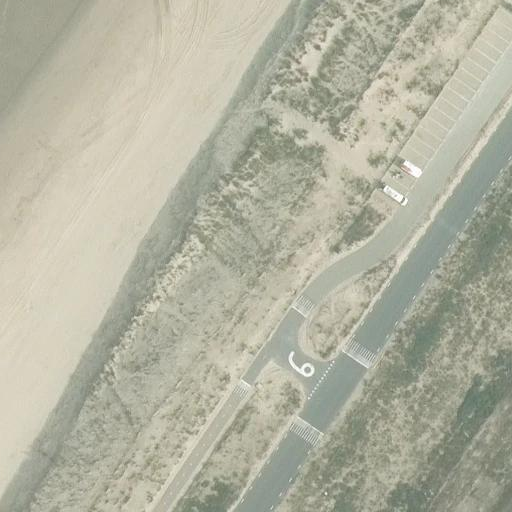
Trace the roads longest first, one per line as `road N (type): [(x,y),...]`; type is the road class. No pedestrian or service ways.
road 1 (unclassified): [(511,67),(405,222),(319,288),(276,345),(334,388)]
road 2 (unclassified): [(511,130),(334,388)]
road 3 (unclassified): [(334,388),(251,511)]
